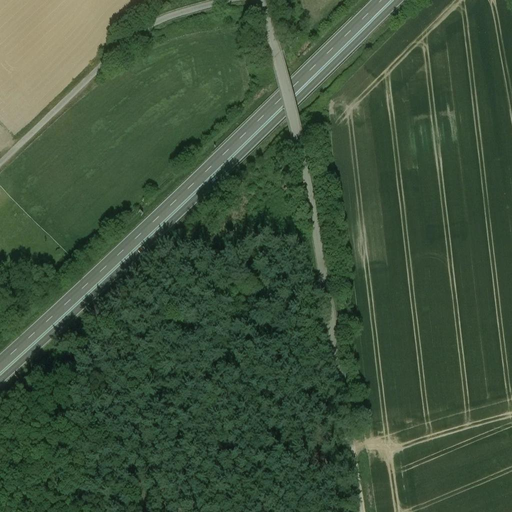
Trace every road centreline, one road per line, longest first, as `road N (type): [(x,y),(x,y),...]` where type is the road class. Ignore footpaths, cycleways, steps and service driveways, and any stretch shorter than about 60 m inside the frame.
road 1 (trunk): [(0,376),(402,0)]
road 2 (trunk): [(382,0),(0,363)]
road 3 (unclassified): [(360,511),(298,151),(262,0)]
